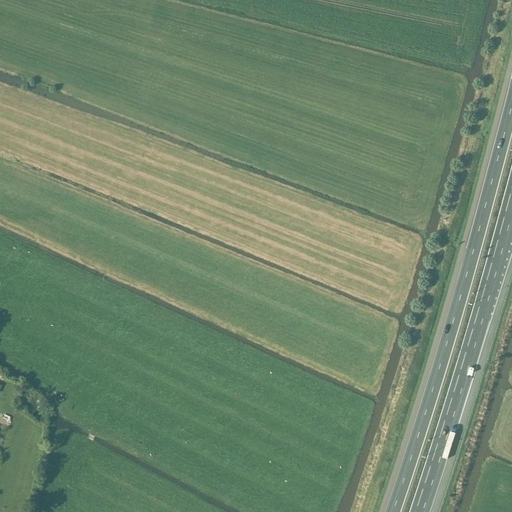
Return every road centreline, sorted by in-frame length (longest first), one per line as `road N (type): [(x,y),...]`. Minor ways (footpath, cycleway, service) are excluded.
road 1 (motorway): [(511,100),(392,511)]
road 2 (motorway): [(418,511),(511,195)]
